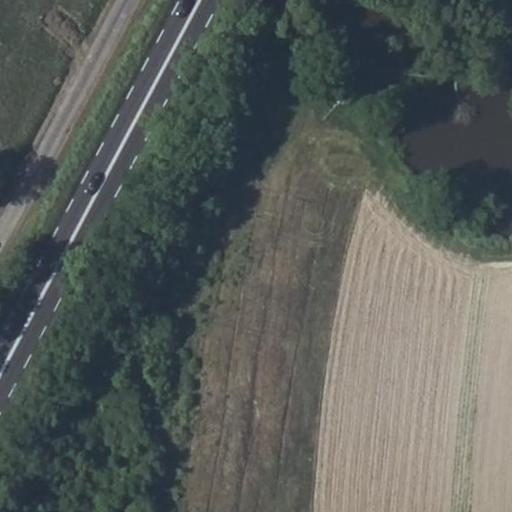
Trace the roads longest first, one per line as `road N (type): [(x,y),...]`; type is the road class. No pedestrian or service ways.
road 1 (primary): [(199,0),(0,375)]
road 2 (unclassified): [(0,242),(127,0)]
